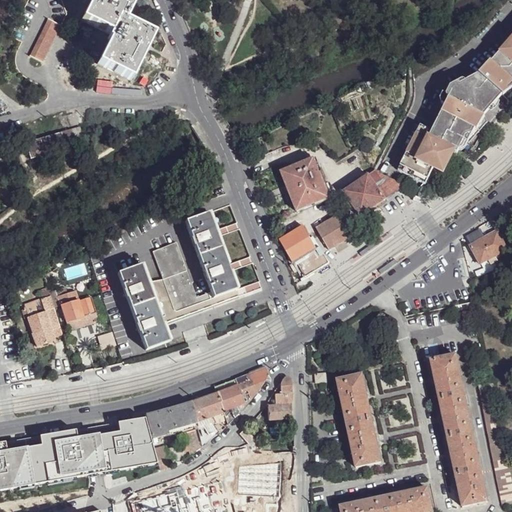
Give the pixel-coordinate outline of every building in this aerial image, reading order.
[(45,0),(49,11),(29,53),(41,60),(65,11),(61,0),(45,0)] [(121,0),(90,0),(81,20),(111,35),(97,64),(130,80),(152,36),(133,27),(125,23),(125,20),(132,5),(121,0)] [(511,92),(511,38),(501,51),(500,50),(489,62),(487,61),(477,73),(508,97),(511,92)] [(488,121),(508,97),(477,73),(469,81),(468,81),(466,81),(488,121)] [(486,123),(488,121),(466,81),(463,79),(449,85),(444,93),(446,97),(429,129),(418,124),(398,163),(427,178),(434,174),(439,170),(441,165),(443,164),(445,163),(452,152),(456,153),(463,148),(473,139),(480,131),(486,123)] [(80,128),(71,130),(74,139),(82,137),(80,128)] [(71,130),(60,133),(65,149),(76,145),(74,139),(71,130)] [(60,133),(27,143),(31,158),(65,149),(60,133)] [(311,162),(281,174),(287,190),(313,181),(321,201),(328,199),(311,162)] [(427,178),(398,163),(396,169),(422,183),(427,178)] [(356,183),(343,192),(360,216),(384,200),(406,186),(379,172),(378,171),(376,170),(368,175),(356,183)] [(313,181),(287,190),(296,212),(321,201),(313,181)] [(210,212),(186,221),(211,293),(215,304),(240,295),(210,212)] [(338,214),(316,227),(328,249),(344,239),(350,236),(344,227),(338,214)] [(303,226),(280,239),(302,277),(328,263),(314,238),(311,239),(303,226)] [(481,228),(465,237),(470,247),(486,238),(481,228)] [(486,238),(470,247),(478,261),(480,264),(508,250),(506,247),(502,240),(498,232),(486,238)] [(176,243),(152,252),(163,280),(186,272),(176,243)] [(141,266),(118,274),(146,350),(169,341),(163,324),(147,283),(141,266)] [(163,280),(147,283),(163,324),(201,310),(197,298),(186,272),(163,280)] [(74,292),(49,298),(53,308),(58,306),(64,323),(96,314),(89,297),(77,300),(74,292)] [(211,293),(197,298),(201,310),(215,304),(211,293)] [(44,312),(27,318),(32,334),(30,335),(35,347),(54,341),(52,332),(59,329),(58,324),(53,308),(49,298),(40,300),(44,312)] [(3,314),(0,314),(0,344),(1,347),(11,344),(3,314)] [(99,323),(96,314),(64,323),(67,331),(99,323)] [(112,332),(97,335),(100,348),(114,345),(112,332)] [(323,341),(313,346),(317,352),(326,346),(323,341)] [(455,357),(431,362),(462,507),(487,502),(455,357)] [(323,367),(314,368),(315,376),(323,375),(323,367)] [(266,370),(242,379),(246,392),(248,397),(250,402),(256,394),(268,376),(266,370)] [(363,377),(338,382),(357,468),(382,463),(363,377)] [(242,379),(236,382),(236,383),(238,388),(240,394),(244,393),(246,392),(242,379)] [(284,379),(280,386),(280,397),(290,396),(293,396),(292,383),(288,380),(284,379)] [(236,383),(215,389),(217,394),(238,388),(236,383)] [(238,388),(217,394),(222,411),(227,425),(234,419),(244,407),(240,394),(238,388)] [(494,392),(481,395),(482,402),(495,398),(494,392)] [(217,394),(190,403),(196,425),(199,434),(202,448),(218,433),(212,426),(214,423),(211,415),(222,411),(217,394)] [(280,397),(275,397),(276,407),(291,406),(290,396),(280,397)] [(511,479),(495,398),(482,402),(504,506),(511,504),(511,479)] [(190,403),(145,415),(146,418),(150,438),(196,425),(190,403)] [(276,407),(267,408),(268,422),(292,419),(291,406),(276,407)] [(113,424),(0,444),(0,490),(19,488),(20,490),(34,488),(34,485),(48,482),(48,485),(77,481),(76,478),(90,475),(90,478),(119,473),(118,470),(140,467),(140,470),(158,467),(153,449),(150,438),(146,418),(113,424)] [(258,444),(247,428),(240,435),(248,446),(258,444)] [(199,434),(184,437),(190,455),(202,448),(199,434)] [(166,447),(153,449),(158,467),(159,470),(170,467),(166,447)] [(274,511),(273,492),(269,450),(252,452),(255,495),(256,511),(274,511)] [(223,470),(212,470),(215,511),(242,511),(239,467),(223,468),(223,470)] [(175,481),(166,484),(167,487),(144,492),(145,496),(130,498),(130,501),(131,507),(165,501),(178,499),(175,481)] [(432,511),(427,490),(341,509),(341,511),(432,511)] [(178,499),(165,501),(166,507),(179,505),(178,499)] [(130,501),(112,504),(112,511),(131,511),(131,507),(130,501)]
